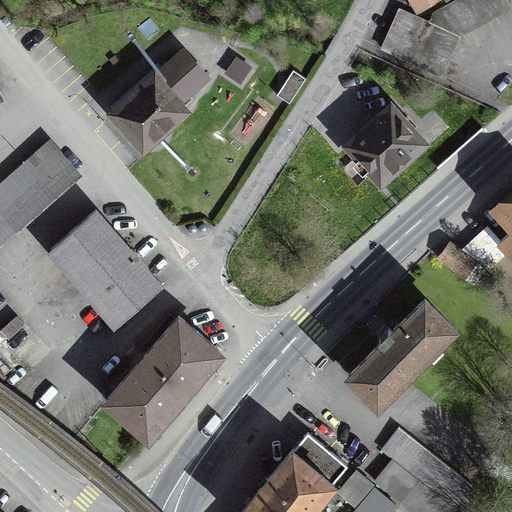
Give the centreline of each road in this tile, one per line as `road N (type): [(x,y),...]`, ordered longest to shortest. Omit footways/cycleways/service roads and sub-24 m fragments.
road 1 (primary): [(275,361),(511,138)]
road 2 (residential): [(202,270),(368,0)]
road 3 (residential): [(202,270),(0,43)]
road 4 (primary): [(168,511),(196,457),(275,361)]
